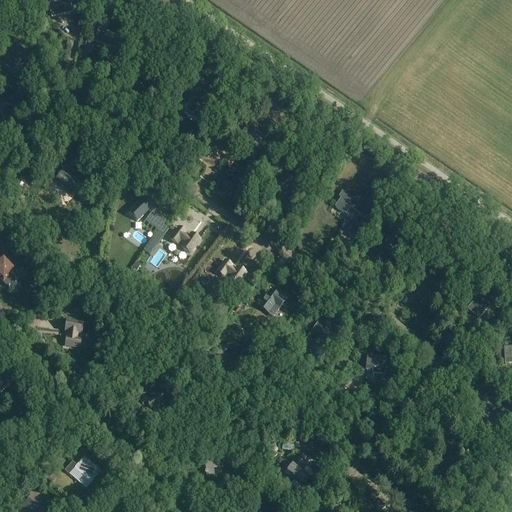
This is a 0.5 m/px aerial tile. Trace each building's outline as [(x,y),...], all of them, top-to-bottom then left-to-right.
[(51,17),(70,13),(69,7),(71,7),(69,0),(64,0),(48,4),(51,17)] [(121,47),(125,39),(98,27),(94,37),(96,38),(95,41),(116,50),(118,46),(121,47)] [(30,56),(15,43),(10,49),(12,51),(1,64),(12,72),(22,60),(25,62),(30,56)] [(139,104),(150,85),(138,78),(127,98),(139,104)] [(212,94),(196,85),(193,90),(197,92),(186,110),(198,117),(212,94)] [(224,134),(229,138),(233,132),(235,132),(238,129),(231,124),(224,134)] [(247,125),(235,141),(233,144),(246,154),(249,150),(253,144),(256,146),(262,138),(259,136),(261,134),(247,125)] [(62,172),(54,182),(71,195),(80,184),(70,177),(73,173),(66,168),(63,172),(62,172)] [(295,187),(286,175),(271,186),(279,198),(295,187)] [(345,214),(349,208),(356,213),(363,203),(356,198),(354,201),(342,192),(339,197),(340,198),(334,207),(345,214)] [(211,193),(209,198),(218,203),(221,198),(211,193)] [(144,197),(133,207),(137,211),(131,216),(136,222),(143,216),(142,215),(147,210),(151,214),(156,209),(144,197)] [(216,223),(224,217),(217,207),(208,213),(216,223)] [(151,216),(150,215),(145,222),(164,235),(169,228),(163,224),(165,221),(154,212),(151,216)] [(357,222),(363,227),(366,222),(360,218),(357,222)] [(170,239),(177,244),(179,242),(184,245),(182,247),(190,253),(199,241),(191,235),(189,238),(185,235),(186,234),(178,228),(170,239)] [(401,240),(390,232),(380,246),(391,254),(401,240)] [(71,268),(81,253),(54,236),(44,251),(62,262),(61,264),(68,269),(69,267),(71,268)] [(263,262),(269,250),(264,247),(258,260),(263,262)] [(0,259),(0,277),(3,281),(10,288),(16,282),(9,274),(15,268),(2,257),(0,259)] [(216,273),(225,279),(226,277),(229,279),(228,281),(237,287),(245,274),(238,269),(237,270),(224,262),(216,273)] [(430,279),(429,281),(416,295),(426,303),(439,288),(430,279)] [(81,299),(92,300),(93,291),(83,289),(81,299)] [(257,307),(268,314),(275,305),(279,309),(285,301),(280,297),(270,289),(257,307)] [(467,309),(470,311),(478,319),(489,307),(480,299),(477,297),(467,309)] [(219,320),(224,313),(216,306),(210,314),(219,320)] [(315,327),(304,344),(313,350),(324,334),(331,339),(338,329),(332,326),(330,329),(319,321),(316,327),(315,327)] [(66,322),(64,332),(68,332),(67,338),(66,338),(65,346),(78,348),(79,340),(75,339),(76,333),(80,334),(81,324),(66,322)] [(204,349),(190,365),(196,371),(211,355),(204,349)] [(366,356),(365,368),(372,369),(372,374),(385,376),(385,370),(386,358),(366,356)] [(345,367),(339,363),(336,367),(342,371),(345,367)] [(3,369),(0,371),(0,394),(14,380),(3,369)] [(156,389),(159,383),(154,379),(150,385),(156,389)] [(159,389),(140,402),(145,409),(148,407),(152,413),(160,408),(159,406),(172,397),(164,386),(159,390),(159,389)] [(470,410),(471,412),(487,422),(491,416),(489,415),(487,414),(493,405),(491,404),(492,404),(497,396),(484,387),(478,395),(480,397),(470,410)] [(457,458),(462,444),(444,438),(439,451),(457,458)] [(304,462),(311,454),(305,449),(298,457),(304,462)] [(91,483),(100,472),(84,458),(76,466),(72,462),(64,471),(69,475),(75,468),(91,483)] [(222,458),(204,461),(207,478),(214,477),(213,469),(223,468),(222,458)] [(293,463),(285,473),(294,481),(291,484),(298,490),(301,486),(302,487),(310,476),(309,476),(303,471),(293,463)] [(306,465),(303,469),(310,473),(313,469),(306,465)] [(48,473),(45,480),(53,484),(56,477),(48,473)] [(44,511),(46,510),(30,496),(20,508),(25,511),(44,511)]
